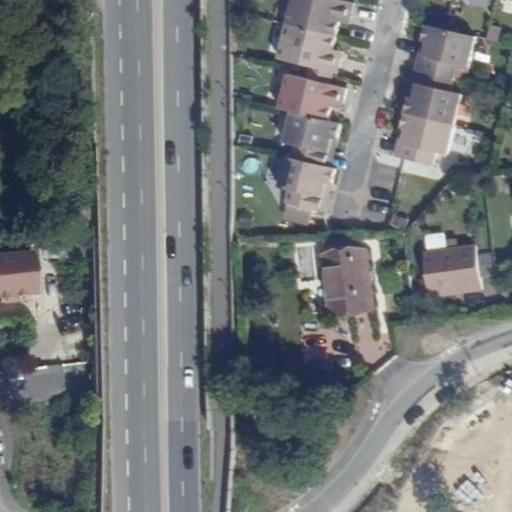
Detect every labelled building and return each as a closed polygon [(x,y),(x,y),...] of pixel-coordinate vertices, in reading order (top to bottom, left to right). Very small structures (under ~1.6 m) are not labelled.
[(301,0),(296,23),(356,37),(360,22),(348,19),(338,16),(340,11),(349,13),(352,0),(301,0)] [(419,67),(450,75),(453,63),(465,65),(472,34),(445,27),(424,22),(423,22),(419,36),(426,38),(419,67)] [(287,57),(306,62),(330,68),(335,69),(339,56),(329,53),(331,45),(341,47),(352,50),(356,37),(296,23),(287,57)] [(412,65),(419,67),(426,38),(419,36),(412,65)] [(339,56),(341,47),(331,45),(329,53),(339,56)] [(306,62),(305,69),(329,75),(330,68),(306,62)] [(451,121),(452,121),(459,91),(447,88),(450,75),(419,67),(412,65),(411,69),(418,71),(412,95),(406,93),(402,108),(403,108),(451,121)] [(275,105),(289,109),(326,118),(330,103),(331,96),(340,99),(344,84),(327,80),(303,74),(284,69),(275,105)] [(305,69),(303,74),(327,80),(329,75),(305,69)] [(411,69),(406,93),(412,95),(418,71),(411,69)] [(331,96),(330,103),(339,105),(340,99),(331,96)] [(391,155),(401,157),(429,163),(432,149),(444,153),(452,121),(451,121),(403,108),(402,108),(398,125),(404,127),(397,154),(392,152),(391,155)] [(289,109),(278,152),(283,153),(323,162),(331,135),(335,136),(339,121),(326,118),(289,109)] [(398,125),(392,152),(397,154),(404,127),(398,125)] [(331,135),(323,162),(327,163),(335,136),(331,135)] [(324,180),(327,181),(332,164),(327,163),(323,162),(283,153),(271,194),(273,194),(307,203),(317,206),(324,180)] [(317,206),(321,207),(327,181),(324,180),(317,206)] [(303,218),(307,203),(273,194),(269,209),(303,218)] [(423,234),(424,246),(444,244),(443,231),(423,234)] [(474,241),(422,248),(427,292),(450,289),(458,284),(462,283),(463,287),(480,285),(474,241)] [(370,250),(324,254),(329,313),(376,308),(370,250)] [(0,296),(38,292),(34,254),(0,258),(0,296)]
